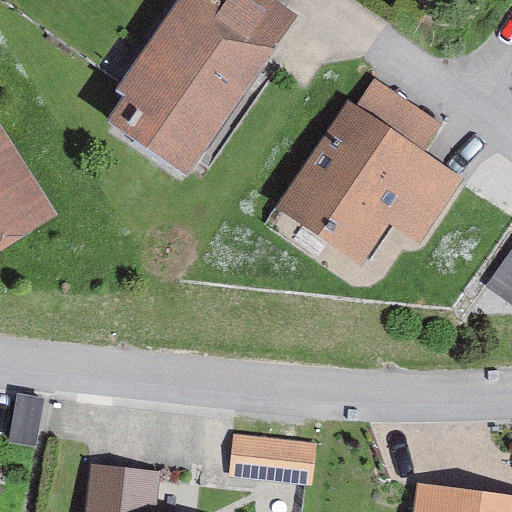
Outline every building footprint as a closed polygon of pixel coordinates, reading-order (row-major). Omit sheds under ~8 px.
[(301,26),(257,0),(188,0),(127,100),(139,107),(122,135),(204,185),(301,26)] [(449,131),(381,87),(363,115),(355,109),(286,216),(372,271),(394,235),(422,253),(466,185),(429,162),(449,131)] [(0,100),(0,228),(73,183),(16,91),(0,100)] [(511,252),(489,285),(511,301),(511,252)] [(312,447),(234,438),(230,476),(307,485),(312,447)] [(149,511),(153,475),(93,469),(89,511),(149,511)] [(511,511),(511,501),(418,490),(415,511),(511,511)]
